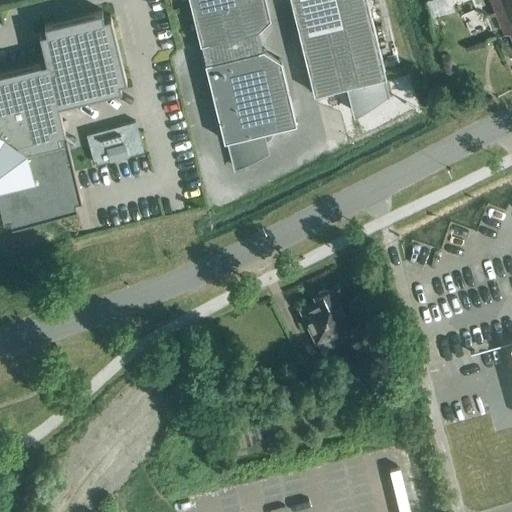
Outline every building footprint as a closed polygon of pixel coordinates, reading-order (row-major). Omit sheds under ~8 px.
[(189,0),(200,43),(205,63),(224,140),(228,139),(235,168),(266,150),(264,141),(268,137),(269,132),(269,127),(293,121),(278,54),(263,49),(258,29),(270,18),(265,0),(189,0)] [(386,96),(381,77),(385,76),(366,0),(290,0),(313,94),(347,85),(354,113),(386,96)] [(511,0),(489,0),(504,35),(509,32),(511,38),(511,0)] [(103,18),(101,11),(43,26),(45,32),(37,34),(45,61),(0,72),(0,208),(3,221),(10,220),(12,227),(52,217),(76,211),(74,204),(81,202),(57,104),(120,89),(118,83),(126,81),(109,16),(103,18)] [(94,164),(143,151),(135,122),(86,135),(94,164)] [(348,326),(330,290),(326,292),(324,290),(318,293),(318,296),(314,298),(317,302),(300,310),(316,342),(317,341),(322,352),(352,337),(347,327),(348,326)] [(358,399),(377,389),(365,365),(346,375),(358,399)]
